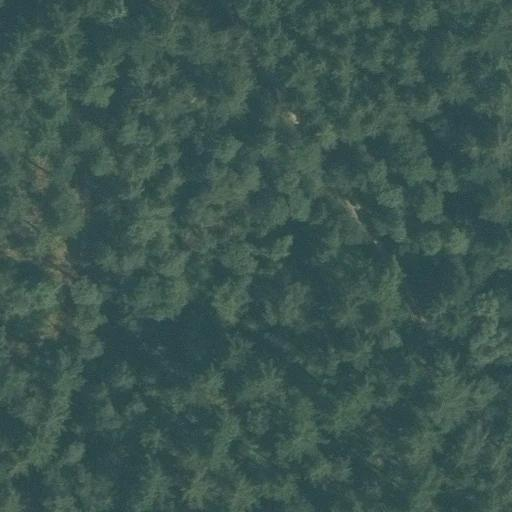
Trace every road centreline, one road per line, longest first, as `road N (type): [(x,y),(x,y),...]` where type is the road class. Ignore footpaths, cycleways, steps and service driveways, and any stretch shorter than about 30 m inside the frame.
road 1 (unknown): [(325,156),(241,204),(104,331),(38,442)]
road 2 (track): [(325,156),(511,458)]
road 3 (unknown): [(511,72),(325,156)]
road 4 (track): [(226,0),(325,156)]
